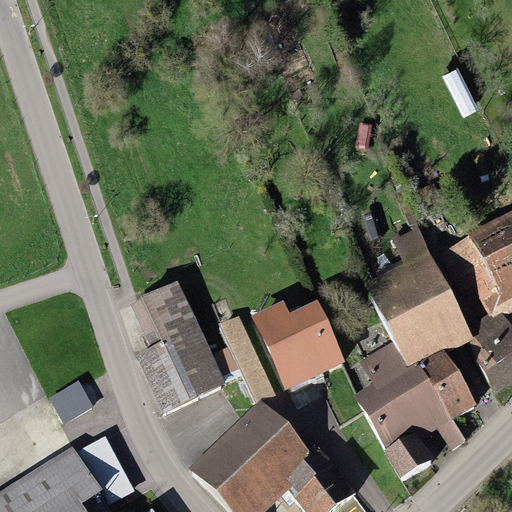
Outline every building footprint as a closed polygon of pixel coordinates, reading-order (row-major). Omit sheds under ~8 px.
[(511,221),(441,261),(461,297),(470,292),(485,319),(511,304),(511,221)] [(392,349),(408,378),(435,364),(465,348),(401,226),(385,234),(406,274),(364,295),(392,349)] [(270,282),(210,308),(258,416),(348,377),(321,314),(290,327),(270,282)] [(221,391),(174,296),(134,316),(155,360),(139,368),(164,419),(221,391)] [(372,397),(358,404),(401,486),(427,473),(411,443),(462,417),(435,364),(408,378),(392,349),(357,368),(372,397)] [(83,389),(51,407),(64,430),(96,412),(83,389)] [(258,416),(196,476),(231,511),(260,511),(285,488),(307,467),(258,416)] [(106,511),(71,456),(0,501),(0,511),(106,511)] [(307,467),(285,488),(308,511),(342,511),(356,500),(316,458),(307,467)]
